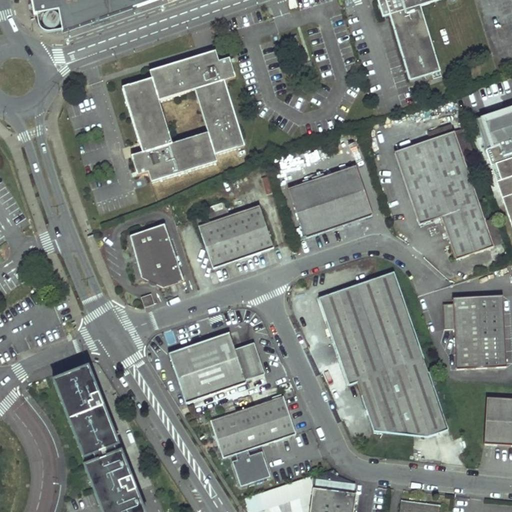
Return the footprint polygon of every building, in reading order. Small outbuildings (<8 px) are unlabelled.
[(32,0),(35,14),(38,14),(38,17),(40,23),(41,27),(42,28),(43,30),(48,32),(52,32),(56,31),(63,30),(63,33),(158,0),(32,0)] [(378,0),(384,18),(390,16),(410,82),(441,73),(421,6),(441,0),(378,0)] [(297,37),(282,41),(284,50),(300,45),(297,37)] [(216,52),(205,56),(206,61),(217,57),(216,52)] [(143,142),(146,153),(142,154),(132,158),(137,177),(149,174),(152,184),(217,164),(216,156),(245,147),(225,82),(236,79),(230,59),(219,63),(217,57),(206,61),(205,56),(150,73),(152,80),(123,89),(139,143),(143,142)] [(511,108),(476,121),(491,167),(496,165),(501,180),(497,182),(511,226),(511,108)] [(454,134),(464,162),(474,158),(464,130),(454,134)] [(454,134),(396,153),(420,225),(441,218),(456,261),(494,248),(464,162),(454,134)] [(356,167),(289,190),(306,239),(372,217),(356,167)] [(274,249),(260,207),(231,217),(228,209),(197,219),(200,227),(214,269),(274,249)] [(186,283),(165,226),(131,238),(143,281),(150,284),(150,286),(151,287),(152,288),(153,288),(154,289),(155,289),(157,288),(165,291),(186,283)] [(394,274),(319,300),(350,386),(358,383),(375,431),(429,438),(449,431),(394,274)] [(152,295),(141,299),(144,308),(155,304),(152,295)] [(503,297),(454,300),(454,304),(444,305),(445,331),(455,330),(457,370),(507,368),(503,297)] [(255,345),(236,351),(230,335),(170,354),(186,404),(247,384),(246,382),(265,376),(255,345)] [(323,367),(331,391),(347,385),(339,362),(323,367)] [(84,467),(100,511),(142,511),(120,453),(116,455),(113,447),(117,446),(94,385),(88,369),(85,370),(84,369),(72,375),(54,382),(83,459),(93,455),(96,463),(84,467)] [(284,397),(211,422),(223,459),(236,455),(238,461),(232,463),(240,488),(270,478),(262,453),(249,457),(247,451),(259,447),(262,446),(297,435),(284,397)] [(511,400),(487,399),(485,445),(511,446),(511,400)] [(355,485),(317,480),(315,489),(354,494),(355,485)] [(315,489),(314,489),(310,511),(353,511),(356,495),(354,494),(315,489)] [(438,511),(439,507),(401,502),(399,511),(438,511)]
